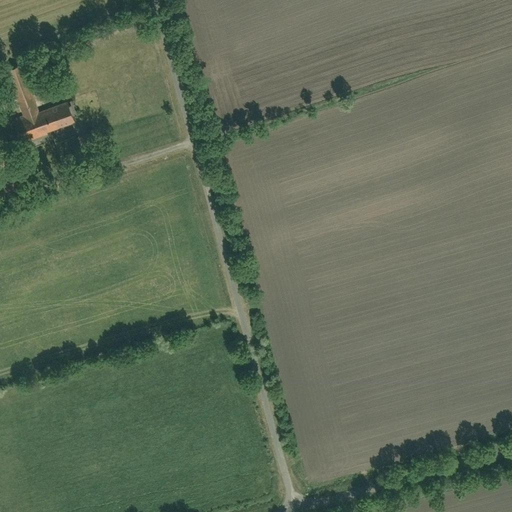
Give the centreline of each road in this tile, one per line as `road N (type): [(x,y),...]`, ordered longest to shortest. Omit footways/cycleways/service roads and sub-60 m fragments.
road 1 (residential): [(292,509),(154,0)]
road 2 (residential): [(292,509),(511,449)]
